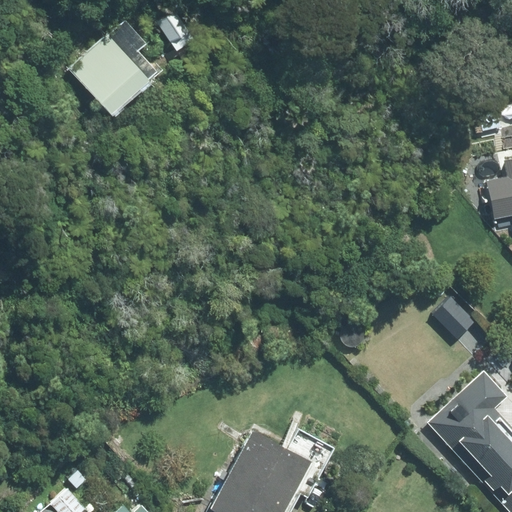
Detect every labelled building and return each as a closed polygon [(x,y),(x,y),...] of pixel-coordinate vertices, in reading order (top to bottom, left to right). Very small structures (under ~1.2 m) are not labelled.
[(92,44),(66,68),(107,115),(144,82),(141,79),(151,71),(117,34),(98,50),(92,44)] [(432,313),(456,338),(473,321),(450,296),(432,313)] [(511,511),(511,433),(491,409),(505,398),(482,373),(427,422),(506,511),(511,511)] [(222,481),(204,511),(281,511),(308,464),(251,431),(227,472),(221,469),(216,478),(222,481)] [(44,500),(55,511),(79,511),(83,508),(61,484),(44,500)]
